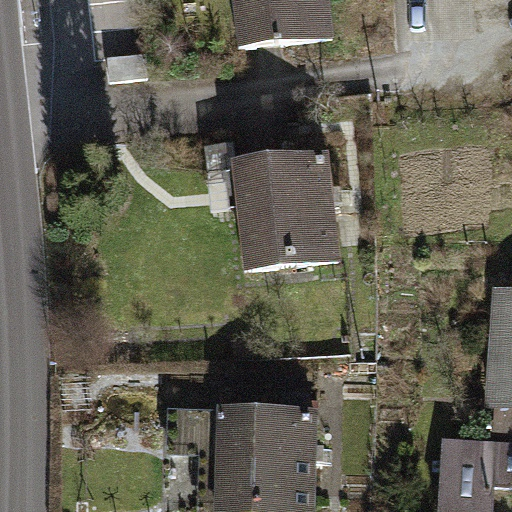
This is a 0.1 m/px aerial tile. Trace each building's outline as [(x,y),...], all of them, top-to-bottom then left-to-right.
[(326,0),(240,0),(246,51),(334,41),(334,39),(331,39),(326,0)] [(145,59),(110,63),(111,85),(148,82),(145,59)] [(236,149),(206,151),(208,178),(238,176),(236,149)] [(329,162),(246,171),(250,209),(245,210),(252,273),(341,264),(340,261),(337,261),(326,165),(330,165),(329,162)] [(511,298),(500,298),(495,408),(511,408),(511,298)] [(221,420),(173,419),(172,456),(199,456),(197,511),(311,511),(313,419),(221,418),(221,420)] [(511,450),(445,447),(441,511),(493,511),(494,490),(511,490),(511,450)]
